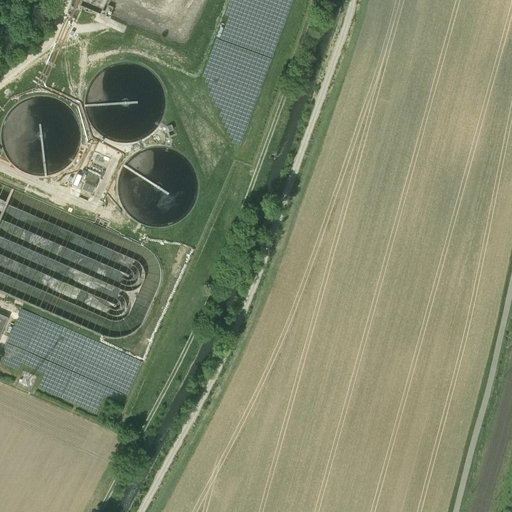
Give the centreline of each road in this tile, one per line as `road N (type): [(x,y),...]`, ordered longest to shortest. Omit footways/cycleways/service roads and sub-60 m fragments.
road 1 (track): [(100,511),(207,303),(317,0)]
road 2 (track): [(140,511),(245,304),(351,0)]
road 3 (track): [(456,511),(511,283)]
